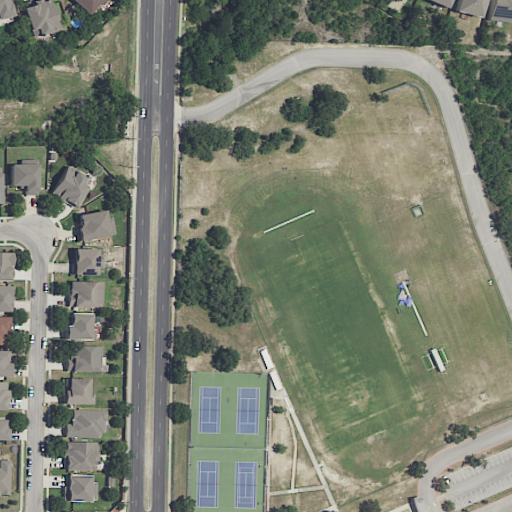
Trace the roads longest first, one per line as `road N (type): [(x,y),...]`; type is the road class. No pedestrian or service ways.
road 1 (secondary): [(146,0),(135,511)]
road 2 (secondary): [(159,511),(169,0)]
road 3 (residential): [(40,232),(34,511)]
